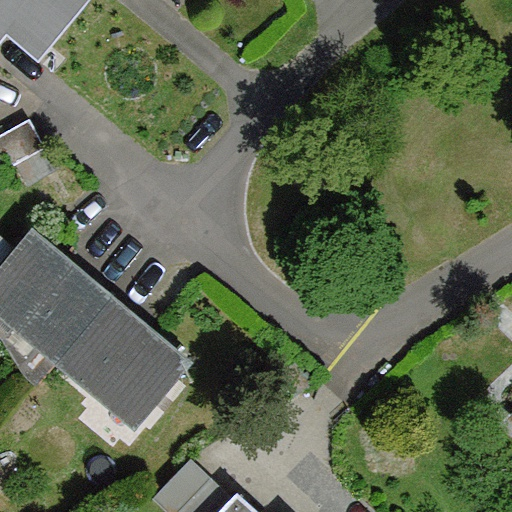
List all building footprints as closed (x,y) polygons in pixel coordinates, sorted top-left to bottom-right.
[(0,0),(0,39),(7,32),(14,23),(37,42),(72,0),(0,0)] [(0,174),(48,149),(32,120),(0,137),(0,174)] [(41,243),(32,236),(0,277),(0,289),(28,314),(23,320),(65,355),(111,301),(41,243)] [(150,335),(111,301),(65,355),(107,389),(112,383),(147,412),(186,365),(150,335)] [(197,450),(161,495),(183,511),(202,511),(230,477),(197,450)] [(290,511),(270,492),(251,511),(290,511)]
